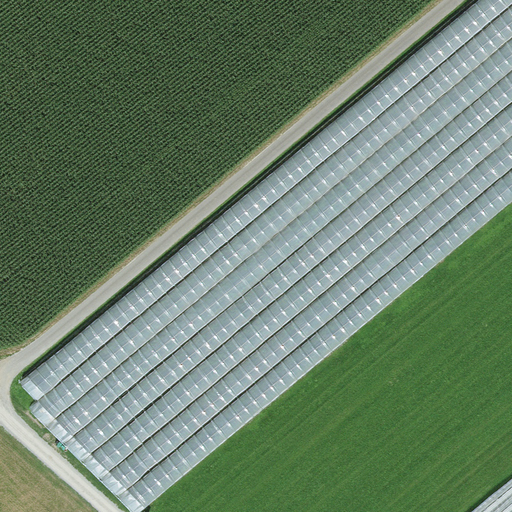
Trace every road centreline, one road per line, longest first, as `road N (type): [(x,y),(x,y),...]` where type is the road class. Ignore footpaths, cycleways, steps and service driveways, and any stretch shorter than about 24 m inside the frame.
road 1 (track): [(0,380),(195,231),(460,0)]
road 2 (track): [(0,409),(111,511)]
